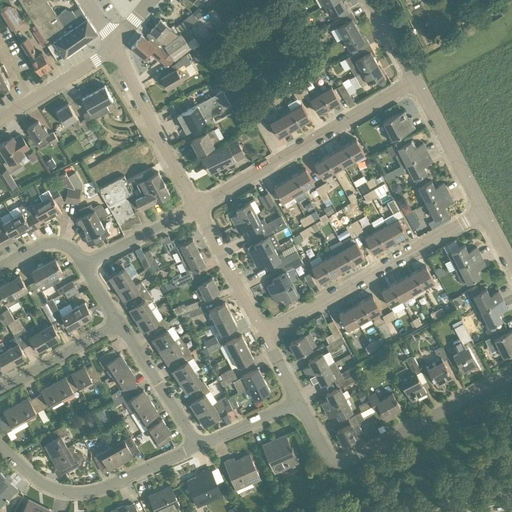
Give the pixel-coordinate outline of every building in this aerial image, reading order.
[(19,0),(35,25),(37,28),(47,44),(57,59),(88,38),(82,31),(81,32),(76,25),(67,31),(56,15),(46,0),(19,0)] [(293,9),(300,5),(296,0),(294,0),(289,3),(293,9)] [(332,0),(325,5),(331,16),(332,22),(331,22),(331,23),(351,11),(348,6),(346,7),(341,0),(332,0)] [(486,5),(483,0),(472,0),(477,9),(486,5)] [(1,11),(5,18),(12,29),(24,22),(15,7),(8,5),(5,5),(1,8),(1,11)] [(214,21),(216,25),(221,22),(212,8),(201,15),(207,25),(214,21)] [(97,32),(83,12),(77,16),(73,10),(69,13),(66,9),(59,13),(56,15),(67,31),(76,25),(81,32),(82,31),(88,38),(97,32)] [(354,17),(351,11),(331,23),(334,28),(337,27),(343,38),(358,29),(352,18),(354,17)] [(182,20),(187,27),(197,19),(195,17),(192,13),(189,15),(182,20)] [(159,49),(178,34),(170,28),(160,19),(146,36),(153,41),(151,43),(159,49)] [(131,48),(144,59),(149,52),(166,66),(191,47),(185,38),(191,33),(187,27),(178,34),(159,49),(151,43),(141,35),(131,48)] [(37,28),(34,30),(34,31),(43,46),(47,44),(37,28)] [(355,46),(358,51),(370,44),(367,39),(364,40),(358,29),(343,38),(349,49),(355,46)] [(40,73),(51,66),(42,51),(39,54),(28,37),(20,42),(40,73)] [(354,75),(355,75),(362,71),(377,63),(371,52),(373,50),(370,44),(358,51),(345,58),(354,75)] [(167,88),(190,74),(185,66),(191,63),(186,54),(171,65),(173,70),(161,77),(164,82),(163,83),(165,87),(166,86),(167,88)] [(217,67),(213,60),(209,62),(213,69),(217,67)] [(361,86),(385,73),(385,72),(383,73),(377,63),(362,71),(355,75),(361,86)] [(0,65),(0,90),(1,90),(2,91),(5,90),(5,88),(10,86),(6,78),(9,77),(4,66),(1,67),(0,65)] [(313,66),(307,69),(311,76),(317,72),(313,66)] [(215,74),(218,78),(226,73),(223,69),(215,74)] [(349,78),(342,81),(350,94),(356,90),(349,78)] [(343,84),(337,87),(344,99),(350,95),(343,84)] [(82,98),(90,111),(94,108),(98,116),(100,115),(101,115),(102,118),(110,113),(109,110),(105,103),(113,99),(105,85),(82,98)] [(299,90),(303,96),(308,93),(304,86),(299,90)] [(331,86),(320,92),(329,107),(340,101),(331,86)] [(297,100),(303,96),(299,90),(293,93),(297,100)] [(215,94),(178,115),(186,131),(196,125),(197,127),(206,122),(206,121),(212,117),(215,123),(234,112),(223,91),(215,95),(215,94)] [(320,92),(310,99),(318,113),(329,107),(320,92)] [(268,96),(272,102),(278,98),(274,93),(268,96)] [(263,99),(266,104),(267,105),(272,102),(268,96),(263,99)] [(82,125),(85,130),(91,127),(88,122),(87,121),(86,119),(80,122),(77,117),(68,103),(56,111),(61,119),(65,125),(71,121),(76,129),(82,125)] [(299,125),(310,118),(301,104),(291,110),(299,125)] [(291,110),(280,116),(289,131),(299,125),(291,110)] [(415,127),(410,118),(410,117),(408,118),(404,111),(383,121),(392,139),(415,127)] [(83,115),(86,119),(87,121),(88,122),(92,120),(88,112),(83,115)] [(270,122),(278,137),(289,131),(280,116),(270,122)] [(51,143),(58,139),(53,132),(49,134),(44,127),(42,128),(38,121),(27,128),(35,140),(43,135),(44,137),(46,136),(51,143)] [(91,127),(85,130),(88,135),(93,131),(91,127)] [(198,153),(213,145),(213,144),(220,141),(213,128),(206,132),(191,140),(198,153)] [(25,154),(24,152),(29,148),(26,143),(21,135),(14,139),(12,136),(7,140),(7,139),(6,140),(0,144),(0,148),(3,154),(7,159),(3,162),(6,168),(9,173),(22,165),(18,158),(25,154)] [(354,160),(365,153),(356,139),(345,145),(354,160)] [(423,143),(414,147),(411,141),(403,144),(401,139),(392,144),(395,150),(395,149),(397,153),(395,154),(401,166),(405,163),(428,152),(423,143)] [(235,160),(245,156),(237,140),(201,158),(209,173),(235,160)] [(344,166),(354,160),(345,145),(335,151),(344,166)] [(335,151),(324,157),(333,172),(335,176),(346,170),(344,166),(335,151)] [(38,157),(35,152),(29,155),(32,161),(38,157)] [(428,152),(405,163),(409,170),(413,179),(427,172),(423,165),(427,163),(432,161),(428,152)] [(323,178),(333,172),(324,157),(314,163),(323,178)] [(46,161),(50,169),(57,165),(52,158),(46,161)] [(402,173),(399,166),(383,174),(386,179),(386,180),(402,173)] [(0,176),(8,190),(12,195),(20,190),(16,184),(9,173),(6,168),(0,172),(0,176)] [(303,189),(314,183),(305,168),(295,174),(303,189)] [(154,187),(164,182),(161,177),(161,176),(158,172),(148,177),(145,170),(133,177),(142,194),(142,195),(155,189),(154,187)] [(71,202),(74,188),(67,176),(65,171),(58,176),(64,186),(65,186),(67,186),(65,200),(71,202)] [(67,176),(74,188),(71,202),(78,203),(79,196),(80,193),(82,194),(82,182),(76,171),(67,176)] [(284,181),(293,195),(303,189),(295,174),(284,181)] [(130,186),(126,180),(124,175),(98,189),(116,220),(140,208),(135,198),(129,186),(130,186)] [(370,187),(384,180),(381,176),(376,179),(374,176),(367,181),(370,187)] [(444,183),(435,187),(431,180),(418,187),(426,203),(448,191),(444,183)] [(282,201),(293,195),(284,181),(274,187),(282,201)] [(356,187),(358,189),(360,194),(370,187),(367,181),(356,187)] [(170,193),(164,182),(154,187),(155,189),(142,195),(142,194),(135,198),(140,208),(170,193)] [(321,185),(324,191),(330,188),(327,182),(321,185)] [(384,183),(369,192),(372,198),(388,190),(384,183)] [(34,185),(27,189),(30,193),(36,190),(34,185)] [(324,191),(321,185),(315,188),(323,202),(329,199),(328,197),(324,191)] [(56,202),(63,198),(57,188),(50,191),(48,188),(39,193),(51,215),(56,213),(58,216),(62,213),(56,202)] [(444,205),(447,203),(453,200),(448,191),(426,203),(434,218),(447,212),(444,205)] [(274,203),(268,192),(262,196),(258,195),(265,208),(274,203)] [(351,202),(356,199),(352,192),(347,195),(351,202)] [(372,198),(369,192),(363,195),(367,202),(372,198)] [(51,215),(39,193),(38,194),(42,200),(33,205),(36,211),(30,214),(38,227),(47,222),(45,219),(51,215)] [(399,210),(393,199),(387,203),(393,214),(399,210)] [(256,214),(250,202),(244,205),(242,202),(237,205),(238,208),(236,209),(239,213),(231,217),(235,224),(256,214)] [(107,215),(101,205),(99,204),(92,207),(94,210),(75,219),(78,224),(81,222),(84,228),(99,220),(99,219),(107,215)] [(330,204),(323,208),(328,216),(335,212),(330,204)] [(22,212),(12,217),(21,232),(26,230),(28,233),(38,227),(30,214),(25,217),(22,212)] [(311,213),(305,216),(309,223),(315,220),(311,213)] [(319,217),(322,224),(329,220),(325,213),(319,217)] [(249,232),(260,226),(263,232),(284,221),(281,215),(266,223),(264,218),(260,220),(256,214),(235,224),(239,232),(246,228),(249,232)] [(309,223),(305,216),(300,219),(303,226),(309,223)] [(12,217),(3,222),(1,219),(0,220),(0,229),(8,244),(17,238),(15,235),(21,232),(12,217)] [(407,234),(398,218),(387,224),(396,240),(407,234)] [(107,228),(104,229),(99,220),(84,228),(86,233),(83,235),(88,245),(110,234),(107,228)] [(351,223),(358,235),(363,231),(357,220),(351,223)] [(274,248),(268,236),(287,226),(284,221),(263,232),(266,237),(254,243),(257,247),(249,251),(253,259),(274,248)] [(365,257),(356,242),(355,242),(353,237),(358,235),(351,223),(346,226),(351,237),(341,242),(344,248),(345,248),(353,264),(365,257)] [(396,240),(387,224),(376,230),(385,246),(396,240)] [(311,225),(305,229),(308,235),(314,232),(311,225)] [(0,248),(8,244),(0,229),(0,248)] [(308,235),(305,229),(299,232),(303,238),(308,235)] [(376,230),(364,237),(373,253),(385,246),(376,230)] [(347,232),(340,236),(343,241),(350,237),(347,232)] [(302,239),(299,233),(292,237),(296,243),(302,239)] [(172,241),(164,244),(167,250),(174,247),(181,260),(186,258),(199,251),(192,239),(186,242),(186,241),(177,245),(174,240),(172,241)] [(477,247),(468,251),(465,244),(446,253),(454,269),(481,256),(477,247)] [(267,267),(274,263),(277,268),(288,262),(299,256),(297,251),(285,256),(283,252),(278,255),(274,248),(253,259),(257,266),(264,262),(267,267)] [(345,248),(344,248),(333,254),(342,270),(353,264),(345,248)] [(153,258),(149,250),(143,252),(145,255),(148,261),(153,258)] [(199,251),(186,258),(181,260),(187,274),(181,277),(180,274),(172,278),(173,279),(165,283),(168,290),(194,279),(191,273),(200,268),(199,267),(205,264),(199,251)] [(333,254),(322,260),(331,276),(342,270),(333,254)] [(139,258),(145,269),(150,266),(148,261),(145,255),(139,258)] [(299,256),(288,262),(277,268),(280,273),(272,277),(274,282),(267,285),(271,293),(292,282),(299,278),(293,267),(302,262),(299,256)] [(477,269),(480,267),(486,265),(481,256),(454,269),(462,285),(480,276),(477,269)] [(55,258),(43,265),(54,283),(60,280),(57,274),(62,271),(55,258)] [(112,262),(115,266),(121,263),(118,258),(112,262)] [(322,260),(311,266),(320,282),(331,276),(322,260)] [(131,278),(124,268),(121,263),(115,266),(118,271),(109,277),(116,288),(131,278)] [(32,271),(37,280),(39,284),(44,281),(46,285),(49,286),(54,283),(43,265),(32,271)] [(423,287),(434,281),(432,276),(425,265),(414,272),(423,287)] [(403,278),(412,294),(414,298),(425,292),(423,287),(414,272),(403,278)] [(303,276),(310,287),(315,284),(309,273),(303,276)] [(37,293),(31,282),(25,286),(20,275),(8,282),(15,295),(26,289),(30,295),(37,307),(41,305),(43,304),(37,293)] [(205,296),(205,297),(219,290),(212,277),(198,284),(200,287),(195,289),(200,299),(205,296)] [(141,281),(135,285),(131,278),(116,288),(123,299),(129,295),(132,300),(147,290),(141,281)] [(392,284),(401,300),(412,294),(403,278),(392,284)] [(64,292),(75,286),(72,280),(57,289),(60,294),(64,292)] [(18,300),(15,295),(8,282),(0,286),(0,293),(7,306),(18,300)] [(298,294),(292,282),(271,293),(275,300),(282,297),(285,301),(298,294)] [(381,290),(390,306),(401,300),(392,284),(381,290)] [(78,291),(75,286),(64,292),(67,297),(78,291)] [(490,295),(487,290),(486,288),(480,292),(477,286),(466,291),(476,313),(503,299),(499,291),(490,295)] [(37,293),(43,304),(47,301),(48,301),(42,290),(37,293)] [(152,310),(148,304),(153,300),(147,290),(132,300),(135,305),(130,309),(137,320),(152,310)] [(370,317),(381,311),(372,295),(361,301),(370,317)] [(53,298),(48,301),(47,301),(53,312),(58,309),(53,298)] [(499,313),(502,311),(507,308),(503,299),(476,313),(482,323),(484,322),(487,329),(485,330),(488,337),(498,332),(494,324),(502,320),(499,313)] [(47,301),(43,304),(41,305),(52,324),(41,330),(48,343),(59,337),(52,325),(58,321),(53,312),(47,301)] [(188,311),(199,307),(197,301),(185,306),(184,303),(172,308),(176,315),(188,311)] [(359,323),(370,317),(361,301),(350,307),(359,323)] [(74,308),(81,322),(92,315),(85,302),(74,308)] [(209,310),(215,322),(231,314),(225,302),(209,310)] [(200,306),(199,307),(188,311),(190,317),(202,312),(200,306)] [(339,314),(348,330),(359,323),(350,307),(339,314)] [(436,310),(440,317),(445,314),(445,313),(442,308),(441,307),(436,310)] [(74,308),(62,315),(65,321),(69,328),(81,322),(74,308)] [(3,312),(9,323),(13,320),(15,319),(8,309),(3,312)] [(163,317),(162,318),(158,320),(152,310),(137,320),(143,330),(151,325),(154,330),(166,322),(163,317)] [(393,310),(387,313),(391,320),(396,317),(397,317),(393,310)] [(440,317),(436,310),(430,314),(434,320),(440,317)] [(0,320),(3,326),(7,324),(9,323),(3,312),(0,313),(0,320)] [(391,320),(387,313),(382,316),(386,323),(391,320)] [(231,314),(215,322),(221,334),(237,326),(231,314)] [(18,317),(15,319),(13,320),(19,332),(25,328),(18,317)] [(422,324),(422,323),(418,317),(412,320),(416,327),(422,324)] [(13,320),(9,323),(7,324),(13,335),(19,332),(13,320)] [(335,340),(341,336),(333,320),(327,323),(335,340)] [(475,330),(471,320),(464,324),(469,333),(475,330)] [(159,349),(175,339),(168,328),(170,327),(166,322),(154,330),(158,335),(152,338),(159,349)] [(479,366),(468,345),(465,347),(463,343),(471,339),(462,323),(454,327),(460,339),(453,343),(457,351),(452,353),(462,372),(474,365),(475,367),(478,365),(480,369),(479,366)] [(32,328),(26,331),(37,350),(48,343),(41,330),(35,333),(32,328)] [(389,332),(393,338),(399,334),(395,328),(389,332)] [(511,338),(511,329),(494,339),(503,357),(511,352),(511,340),(511,339),(511,338)] [(316,346),(309,333),(304,335),(290,343),(297,356),(311,348),(316,346)] [(406,337),(409,344),(415,341),(412,334),(406,337)] [(204,341),(206,347),(218,341),(215,335),(204,341)] [(225,343),(231,355),(247,347),(241,335),(225,343)] [(175,362),(187,354),(190,352),(190,351),(187,346),(186,346),(180,336),(175,339),(159,349),(166,360),(172,357),(175,362)] [(341,336),(335,340),(325,345),(328,351),(344,342),(341,336)] [(7,349),(14,362),(26,356),(15,337),(9,340),(12,346),(7,349)] [(370,344),(374,350),(380,347),(376,340),(370,344)] [(218,341),(206,347),(209,353),(221,347),(218,341)] [(368,353),(374,350),(370,344),(364,347),(368,353)] [(425,365),(427,368),(437,386),(443,383),(445,388),(446,387),(443,382),(452,378),(443,361),(448,358),(441,346),(434,350),(438,358),(425,365)] [(254,358),(247,347),(231,355),(237,367),(254,358)] [(0,364),(3,369),(14,362),(7,349),(0,353),(0,364)] [(101,357),(113,375),(127,365),(120,354),(117,356),(113,349),(101,357)] [(179,381),(195,371),(188,360),(193,357),(190,352),(187,354),(175,362),(178,367),(172,370),(179,381)] [(307,376),(328,365),(322,353),(309,360),(311,365),(303,369),(307,376)] [(420,369),(413,355),(406,359),(413,373),(420,369)] [(72,373),(73,375),(80,388),(87,384),(91,389),(102,383),(92,365),(85,369),(84,366),(72,373)] [(135,377),(127,365),(113,375),(124,393),(136,385),(132,379),(135,377)] [(334,377),(328,365),(307,376),(311,383),(319,379),(321,384),(334,377)] [(242,376),(237,378),(237,379),(243,390),(248,387),(248,388),(264,379),(258,367),(242,376)] [(344,378),(355,373),(352,367),(341,373),(344,378)] [(223,379),(235,373),(232,368),(220,374),(223,379)] [(192,388),(195,393),(207,386),(204,380),(201,382),(195,371),(179,381),(186,392),(192,388)] [(400,380),(412,403),(413,402),(411,400),(417,397),(419,401),(420,401),(418,397),(426,393),(415,372),(413,373),(400,380)] [(223,379),(220,381),(223,387),(237,379),(237,378),(235,373),(223,379)] [(355,373),(344,378),(343,379),(345,385),(358,378),(355,373)] [(65,376),(53,383),(61,398),(80,388),(73,375),(67,379),(65,376)] [(254,399),(261,396),(270,391),(264,379),(248,388),(248,387),(243,390),(248,401),(254,398),(254,399)] [(43,392),(36,396),(43,408),(61,398),(53,383),(41,389),(43,392)] [(136,385),(124,393),(136,410),(150,401),(143,390),(140,392),(136,385)] [(197,414),(212,405),(205,394),(210,391),(207,386),(195,393),(198,398),(190,403),(197,414)] [(346,399),(340,388),(340,387),(326,394),(329,398),(321,402),(325,410),(346,399)] [(358,394),(361,401),(367,398),(364,391),(358,394)] [(372,406),(375,411),(380,408),(386,419),(394,415),(392,412),(400,407),(392,393),(379,400),(375,393),(367,396),(369,400),(372,406)] [(228,398),(232,409),(238,406),(233,395),(228,398)] [(37,412),(43,409),(43,408),(36,396),(29,400),(28,397),(16,404),(24,419),(37,412)] [(219,415),(217,412),(225,407),(227,411),(232,409),(228,398),(227,398),(226,396),(221,399),(212,405),(197,414),(204,425),(206,423),(208,425),(207,426),(213,422),(212,420),(219,415)] [(352,410),(346,399),(325,410),(329,417),(336,413),(339,417),(352,410)] [(372,406),(369,400),(358,406),(361,411),(372,406)] [(136,410),(147,428),(159,421),(155,414),(158,413),(150,401),(136,410)] [(81,406),(84,411),(89,408),(86,403),(81,406)] [(24,419),(16,404),(4,410),(6,413),(0,416),(0,418),(0,420),(0,419),(0,429),(4,433),(12,429),(11,426),(24,419)] [(95,412),(102,424),(109,420),(102,408),(95,412)] [(364,434),(359,426),(366,422),(361,412),(351,417),(354,422),(336,432),(343,445),(358,437),(361,443),(365,441),(362,435),(364,434)] [(162,419),(159,421),(147,428),(159,447),(171,439),(167,432),(169,431),(162,419)] [(51,455),(66,447),(61,438),(68,434),(64,428),(63,425),(49,433),(37,439),(43,450),(47,448),(51,455)] [(286,435),(263,445),(274,472),(287,466),(287,465),(288,464),(287,463),(297,459),(292,448),(293,448),(292,446),(291,446),(286,435)] [(132,455),(131,452),(138,448),(131,436),(120,442),(116,436),(109,440),(112,446),(120,461),(132,455)] [(69,446),(66,447),(51,455),(58,467),(61,466),(65,473),(81,463),(83,455),(83,454),(82,453),(74,451),(75,448),(69,446)] [(120,461),(112,446),(93,456),(100,469),(107,465),(109,468),(120,461)] [(249,454),(234,460),(233,458),(224,462),(236,489),(260,478),(249,454)] [(196,474),(197,476),(187,481),(194,498),(200,495),(204,503),(221,495),(210,468),(196,474)] [(0,506),(7,500),(8,501),(9,500),(8,498),(17,489),(0,472),(0,506)] [(170,485),(162,489),(148,495),(155,511),(168,511),(180,507),(170,485)] [(29,501),(28,502),(23,511),(22,511),(21,511),(51,511),(52,511),(29,501)] [(126,505),(123,506),(111,511),(137,511),(134,503),(127,506),(126,505)] [(276,511),(277,511),(280,507),(274,503),(270,509),(274,511),(276,511)]
